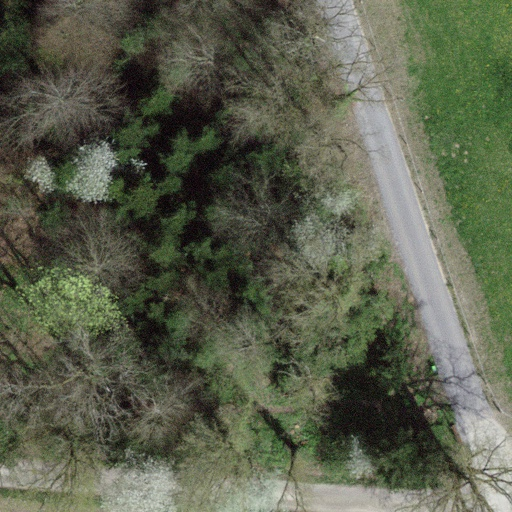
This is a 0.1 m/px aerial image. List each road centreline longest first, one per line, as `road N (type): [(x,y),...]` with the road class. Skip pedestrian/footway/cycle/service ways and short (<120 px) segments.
road 1 (track): [(498,492),(337,0)]
road 2 (track): [(0,476),(434,505),(498,492)]
